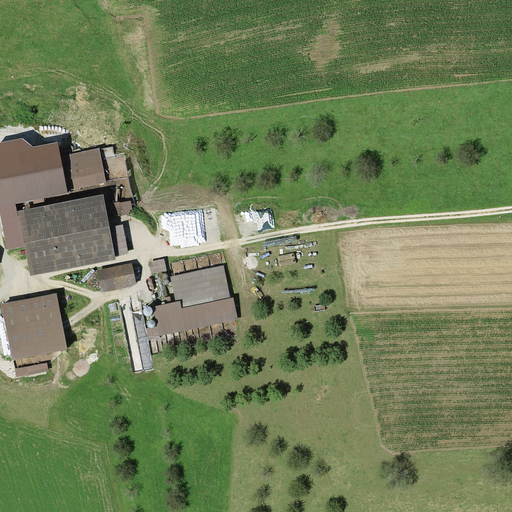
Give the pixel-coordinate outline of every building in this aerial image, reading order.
[(32,178),(16,181),(21,207),(54,201),(54,196),(106,186),(99,152),(48,162),(48,160),(30,163),(32,178)] [(20,215),(33,279),(114,263),(113,258),(128,254),(123,229),(108,232),(106,222),(133,217),(130,205),(103,210),(101,199),(20,215)] [(0,267),(9,266),(6,248),(0,248),(0,267)] [(131,267),(99,273),(102,293),(135,287),(131,267)] [(172,280),(177,304),(179,310),(232,298),(225,269),(172,280)] [(160,337),(236,320),(232,298),(179,310),(177,304),(154,309),(160,337)] [(4,317),(10,345),(61,335),(55,307),(4,317)]
